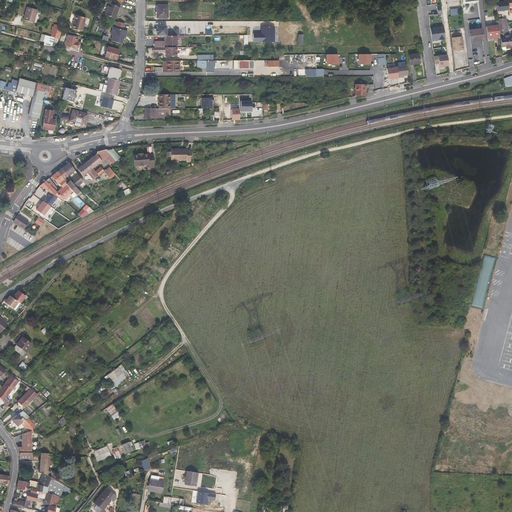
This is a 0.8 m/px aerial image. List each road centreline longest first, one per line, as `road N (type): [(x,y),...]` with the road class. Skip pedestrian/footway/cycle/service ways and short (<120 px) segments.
road 1 (secondary): [(431,87),(261,127),(118,135)]
road 2 (track): [(229,184),(231,202),(162,280),(159,294),(222,403)]
road 3 (residential): [(141,0),(139,77),(118,135)]
